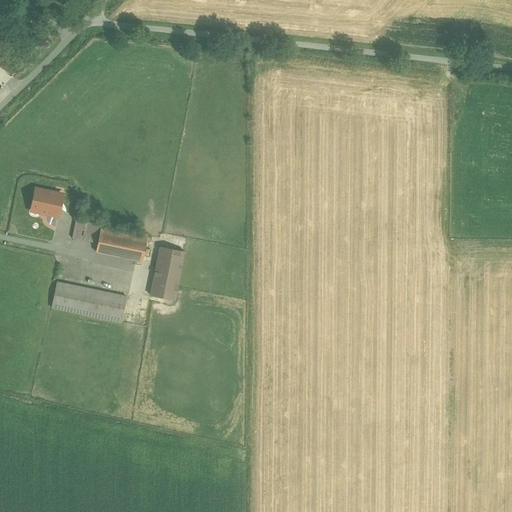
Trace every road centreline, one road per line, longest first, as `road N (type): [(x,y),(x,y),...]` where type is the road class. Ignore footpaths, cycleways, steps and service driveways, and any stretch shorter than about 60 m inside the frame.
road 1 (unclassified): [(89,18),(511,67)]
road 2 (unclassified): [(0,102),(89,18)]
